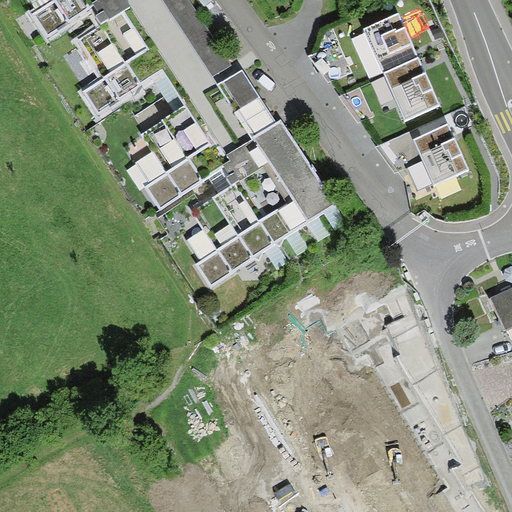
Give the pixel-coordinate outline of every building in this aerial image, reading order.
[(53,0),(67,21),(99,0),(53,0)] [(187,0),(160,0),(213,78),(231,66),(187,0)] [(175,63),(138,6),(88,38),(125,95),(175,63)] [(385,77),(419,62),(415,55),(398,19),(364,34),(385,77)] [(419,62),(385,77),(406,124),(440,109),(421,67),(419,62)] [(105,113),(125,100),(113,81),(93,94),(105,113)] [(231,156),(194,100),(145,132),(182,188),(231,156)] [(342,201),(289,119),(230,157),(244,177),(190,212),(229,273),(342,201)] [(419,130),(377,149),(395,175),(408,169),(417,190),(434,183),(436,189),(469,174),(453,139),(447,126),(423,138),(419,130)] [(511,289),(489,301),(508,341),(511,338),(511,289)]
